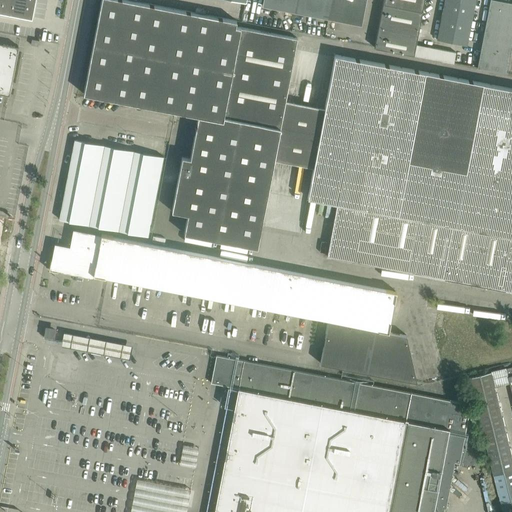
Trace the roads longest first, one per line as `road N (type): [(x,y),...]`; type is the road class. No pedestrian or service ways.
road 1 (unclassified): [(60,91),(30,184),(4,314)]
road 2 (unclassified): [(21,317),(60,91)]
